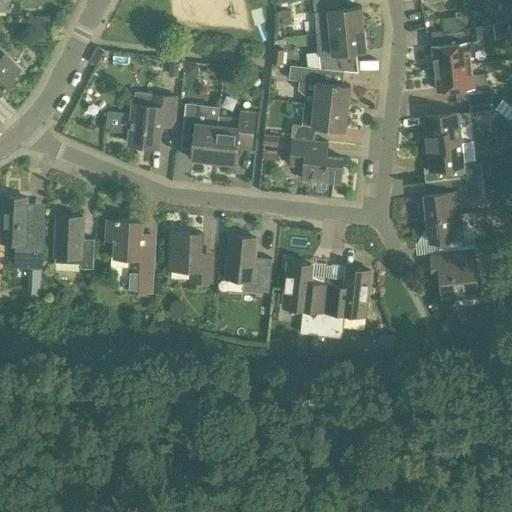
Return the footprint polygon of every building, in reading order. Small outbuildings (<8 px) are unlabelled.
[(0,0),(0,13),(6,14),(6,10),(10,10),(10,0),(0,0)] [(338,9),(336,0),(313,0),(315,12),(317,34),(330,32),(364,29),(362,7),(338,9)] [(494,10),(497,23),(511,20),(511,18),(510,7),(500,9),(494,10)] [(454,29),(468,27),(466,15),(442,18),(444,30),(454,29)] [(35,22),(35,37),(53,37),(53,22),(35,22)] [(508,23),(498,24),(500,38),(510,37),(508,23)] [(456,43),(433,45),(435,68),(472,64),(469,41),(474,41),(477,41),(475,27),(468,27),(454,29),(455,33),(456,43)] [(330,32),(317,34),(319,56),(320,68),(354,72),(352,52),(366,51),(364,29),(330,32)] [(273,49),(271,63),(283,64),(284,50),(273,49)] [(0,95),(17,79),(14,77),(20,70),(5,55),(0,59),(0,95)] [(179,64),(170,63),(168,76),(178,77),(179,64)] [(472,64),(435,68),(438,91),(468,88),(469,100),(490,98),(493,97),(492,85),(488,86),(487,73),(473,75),(472,64)] [(314,104),(348,108),(351,86),(322,83),(324,69),(291,65),(289,79),(300,80),(299,90),(305,95),(304,103),(314,104)] [(173,128),(177,97),(159,95),(157,106),(134,103),(130,144),(158,147),(160,126),(173,128)] [(490,98),(469,100),(470,111),(470,112),(492,110),(490,98)] [(218,125),(219,115),(220,106),(185,103),(183,131),(195,132),(192,159),(214,162),(218,125)] [(291,138),(294,138),(314,140),(316,127),(346,130),(348,108),(314,104),(304,103),(302,124),(293,123),(291,138)] [(107,130),(128,131),(129,110),(108,109),(107,130)] [(218,125),(214,162),(236,164),(239,138),(254,140),(257,111),(240,110),(239,117),(219,115),(218,125)] [(470,112),(470,111),(424,116),(426,133),(423,134),(424,144),(427,143),(460,140),(461,139),(473,138),(470,112)] [(265,138),(263,158),(277,160),(280,139),(265,138)] [(327,156),(328,142),(314,140),(294,138),(291,165),(305,167),(303,179),(340,184),(343,158),(327,156)] [(476,165),(473,138),(461,139),(460,140),(427,143),(424,144),(425,153),(428,153),(430,170),(443,169),(444,180),(472,177),(483,175),(481,164),(476,165)] [(444,180),(439,180),(440,193),(424,194),(427,218),(460,214),(459,202),(475,201),(472,177),(444,180)] [(42,269),(43,253),(44,219),(27,218),(28,198),(4,197),(1,243),(15,243),(14,267),(42,269)] [(467,213),(460,214),(427,218),(429,241),(438,240),(439,251),(476,248),(473,227),(469,224),(467,213)] [(93,268),(94,239),(83,239),(84,217),(57,216),(55,262),(81,264),(81,268),(93,268)] [(153,274),(154,254),(141,253),(143,221),(108,220),(107,240),(115,241),(115,257),(112,257),(111,269),(129,281),(128,292),(152,293),(153,274)] [(213,282),(214,258),(202,258),(203,233),(171,232),(169,269),(191,270),(191,281),(213,282)] [(269,292),(272,259),(254,257),(256,238),(231,236),(226,278),(244,279),(244,285),(257,286),(257,291),(269,292)] [(474,262),(473,251),(431,255),(433,274),(440,274),(443,297),(478,294),(475,262),(474,262)] [(324,320),(328,285),(310,283),(312,265),(288,262),(283,307),(303,309),(300,333),(322,335),(324,320)] [(324,320),(322,335),(342,337),(344,314),(366,316),(371,271),(347,268),(345,286),(328,285),(324,320)] [(41,286),(28,286),(28,301),(41,297),(41,286)] [(395,336),(383,334),(380,352),(392,354),(395,336)] [(283,352),(283,339),(269,339),(269,352),(283,352)]
